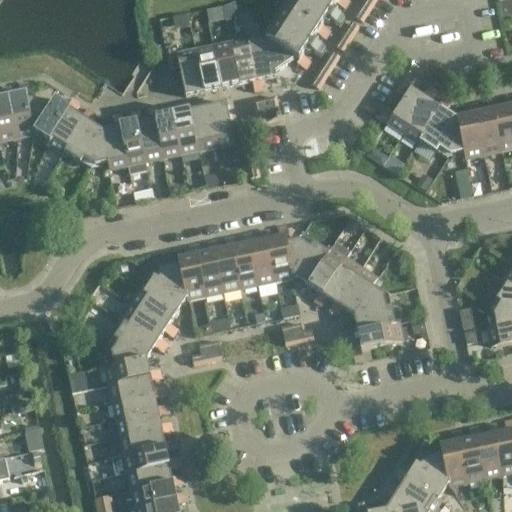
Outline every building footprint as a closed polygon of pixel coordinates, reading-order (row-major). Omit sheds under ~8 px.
[(333,0),(294,0),(289,9),(285,6),(282,9),(319,34),(316,38),(325,44),(330,36),(321,31),(336,7),(339,3),(333,0)] [(333,0),(339,3),(336,7),(345,13),(350,6),(341,0),(333,0)] [(375,6),(367,1),(362,7),(371,13),(375,6)] [(362,7),(358,14),(367,19),(371,13),(362,7)] [(297,69),(305,74),(310,67),(301,61),(316,38),(319,34),(282,9),(280,8),(262,34),(267,42),(297,62),(296,63),(299,65),(297,69)] [(367,19),(358,14),(354,20),(362,25),(367,19)] [(354,39),(359,31),(350,26),(345,34),(354,39)] [(354,39),(345,34),(340,42),(348,47),(354,39)] [(275,76),(285,69),(296,63),(297,62),(267,42),(253,45),(252,40),(248,41),(258,85),(261,84),(276,81),(275,76)] [(255,96),(260,95),(263,94),(261,84),(258,85),(248,41),(244,42),(245,47),(231,50),(240,89),(253,86),(255,96)] [(348,47),(340,42),(335,50),(343,55),(348,47)] [(213,49),(222,92),(240,89),(231,50),(218,53),(217,48),(213,49)] [(196,57),(204,96),(222,92),(213,49),(209,50),(210,54),(196,57)] [(168,63),(177,61),(175,52),(166,54),(168,63)] [(186,100),(204,96),(196,57),(182,60),(181,56),(177,57),(178,61),(177,62),(179,71),(186,100)] [(335,67),(340,61),(331,56),(327,62),(335,67)] [(177,61),(168,63),(170,73),(179,71),(177,62),(177,61)] [(327,62),(323,68),(331,74),(335,67),(327,62)] [(331,74),(323,68),(319,75),(327,80),(331,74)] [(319,75),(315,81),(323,86),(327,80),(319,75)] [(394,128),(405,135),(427,102),(423,100),(411,92),(416,84),(408,78),(402,86),(411,92),(406,100),(387,129),(391,132),(394,128)] [(323,86),(315,81),(311,87),(319,93),(323,86)] [(411,92),(402,86),(397,95),(406,100),(411,92)] [(29,87),(20,88),(22,99),(13,101),(9,101),(18,145),(22,144),(21,139),(34,136),(27,103),(28,102),(27,98),(31,97),(29,87)] [(0,143),(12,141),(13,146),(18,145),(9,101),(13,101),(11,90),(2,92),(4,102),(0,103),(0,143)] [(423,100),(427,102),(405,135),(417,143),(414,147),(418,149),(442,112),(438,110),(430,105),(436,96),(428,91),(423,100)] [(511,110),(511,99),(504,101),(506,111),(497,113),(493,114),(501,153),(511,150),(511,120),(510,111),(511,110)] [(281,124),(276,100),(253,105),(258,129),(281,124)] [(450,158),(463,155),(464,155),(457,122),(446,115),(451,106),(443,101),(438,110),(442,112),(418,149),(421,151),(424,147),(437,155),(440,151),(450,158)] [(52,107),(40,105),(28,102),(27,103),(34,136),(46,144),(43,148),(47,150),(71,113),(67,111),(55,102),(52,107)] [(71,113),(47,150),(51,152),(53,149),(64,156),(86,123),(82,120),(75,115),(80,107),(72,102),(67,111),(71,113)] [(479,117),(475,118),(484,161),(488,160),(487,156),(501,153),(493,114),(497,113),(495,103),(486,105),(488,115),(479,117)] [(207,110),(216,149),(229,146),(230,151),(235,150),(226,106),(207,110)] [(480,162),(484,161),(475,118),(479,117),(477,107),(468,109),(471,119),(457,122),(464,155),(463,155),(465,161),(479,157),(480,162)] [(376,121),(387,128),(395,116),(384,109),(376,121)] [(157,110),(148,112),(150,122),(141,124),(137,125),(145,164),(159,161),(160,166),(164,165),(154,121),(159,120),(157,110)] [(190,113),(199,157),(203,156),(202,152),(216,149),(207,110),(190,113)] [(110,171),(101,132),(90,125),(95,117),(88,111),(82,120),(86,123),(64,156),(62,160),(66,162),(68,158),(81,166),(84,162),(95,169),(108,166),(109,172),(110,171)] [(172,117),(180,156),(194,153),(195,158),(199,157),(190,113),(172,117)] [(139,114),(130,116),(132,126),(123,128),(119,129),(129,172),(130,179),(148,175),(145,164),(137,125),(141,124),(139,114)] [(154,121),(164,165),(168,164),(167,159),(180,156),(172,117),(159,120),(154,121)] [(121,118),(113,120),(115,130),(101,132),(110,171),(123,169),(124,173),(129,172),(119,129),(123,128),(121,118)] [(239,126),(241,136),(250,134),(248,125),(239,126)] [(250,134),(241,136),(243,145),(252,143),(250,134)] [(243,145),(244,154),(254,152),(252,143),(243,145)] [(246,163),(256,162),(254,152),(244,154),(246,163)] [(382,157),(375,152),(370,159),(377,164),(382,157)] [(246,163),(248,173),(258,171),(256,162),(246,163)] [(401,169),(394,164),(389,171),(397,176),(401,169)] [(258,171),(248,173),(250,182),(260,180),(258,171)] [(466,172),(456,175),(461,199),(471,197),(466,172)] [(432,183),(423,178),(417,187),(426,193),(432,183)] [(267,245),(276,288),(281,287),(279,282),(293,280),(286,246),(287,246),(286,240),(289,240),(287,230),(278,232),(280,242),(271,244),(267,245)] [(263,246),(254,247),(250,248),(257,287),(271,284),(272,289),(276,288),(267,245),(271,244),(269,233),(261,235),(263,246)] [(245,249),(236,251),(232,252),(241,295),(245,294),(244,289),(257,287),(250,248),(254,247),(252,237),(243,239),(245,249)] [(237,296),(241,295),(232,252),(236,251),(234,241),(225,243),(228,253),(218,255),(214,256),(222,295),(236,292),(237,296)] [(308,289),(332,252),(329,249),(326,254),(314,245),(311,250),(299,243),(287,246),(286,246),(293,280),(308,289)] [(210,257),(201,259),(196,260),(206,303),(210,302),(209,297),(222,295),(214,256),(218,255),(216,245),(208,247),(210,257)] [(308,289),(320,296),(324,298),(345,265),(351,256),(336,246),(332,252),(308,289)] [(180,268),(187,302),(201,299),(202,303),(206,303),(196,260),(201,259),(199,248),(190,250),(192,261),(178,263),(179,269),(180,268)] [(327,301),(335,306),(339,308),(362,271),(359,269),(357,273),(345,265),(324,298),(320,296),(314,305),(322,310),(327,301)] [(142,289),(140,293),(177,317),(187,302),(180,268),(179,269),(166,271),(159,282),(154,279),(146,292),(142,289)] [(329,315),(337,320),(343,311),(354,319),(375,285),(364,278),(366,273),(362,271),(339,308),(335,306),(329,315)] [(501,306),(494,317),(497,330),(491,331),(491,332),(511,327),(511,289),(507,286),(503,284),(500,287),(504,290),(496,303),(501,306)] [(375,285),(354,319),(357,336),(401,327),(400,323),(396,324),(393,310),(387,311),(384,298),(373,291),(376,286),(375,285)] [(134,311),(167,332),(165,336),(173,341),(178,334),(170,328),(177,317),(140,293),(138,296),(142,299),(134,311)] [(297,308),(281,312),(284,322),(300,319),(297,308)] [(160,343),(165,336),(167,332),(134,311),(127,322),(123,319),(120,323),(157,347),(160,343)] [(489,319),(472,322),(474,333),(491,330),(489,319)] [(422,322),(411,324),(414,337),(425,334),(422,322)] [(155,351),(163,357),(168,349),(160,343),(157,347),(120,323),(118,326),(122,329),(114,342),(119,345),(111,356),(114,369),(148,363),(148,362),(155,351)] [(303,337),(303,336),(301,327),(292,329),(294,339),(303,337)] [(362,355),(400,347),(397,332),(402,331),(401,327),(357,336),(361,350),(351,352),(353,361),(363,358),(362,355)] [(511,327),(491,332),(494,345),(490,346),(491,351),(495,350),(495,351),(511,347),(511,327)] [(294,339),(292,329),(282,331),(284,338),(284,341),(294,339)] [(303,336),(303,337),(305,346),(314,344),(312,334),(303,336)] [(465,338),(467,348),(481,345),(479,335),(465,338)] [(294,339),(296,348),(305,346),(303,337),(294,339)] [(294,339),(284,341),(286,350),(296,348),(294,339)] [(220,354),(218,345),(209,347),(211,356),(220,354)] [(211,356),(209,347),(199,349),(201,358),(211,356)] [(211,356),(213,365),(222,363),(220,354),(211,356)] [(201,358),(204,367),(213,365),(211,356),(201,358)] [(204,367),(201,358),(192,360),(194,369),(204,367)] [(107,385),(108,390),(151,381),(150,376),(148,363),(114,369),(109,370),(112,384),(107,385)] [(114,393),(117,406),(155,398),(154,393),(152,385),(162,383),(160,374),(150,376),(151,381),(108,390),(109,393),(114,393)] [(166,400),(165,396),(164,391),(154,393),(155,398),(117,406),(120,420),(115,421),(116,425),(159,416),(158,411),(156,402),(166,400)] [(168,409),(158,411),(159,416),(116,425),(117,429),(121,428),(124,441),(162,433),(161,429),(160,420),(170,418),(168,409)] [(506,476),(511,474),(511,423),(505,425),(507,435),(498,437),(494,438),(503,481),(507,480),(506,476)] [(122,456),(123,460),(166,451),(165,446),(163,438),(173,436),(172,427),(161,429),(162,433),(124,441),(127,455),(122,456)] [(490,439),(480,441),(476,442),(484,480),(498,477),(499,482),(503,481),(494,438),(498,437),(496,427),(487,429),(490,439)] [(472,443),(463,445),(459,446),(468,489),(472,488),(471,483),(484,480),(476,442),(480,441),(478,431),(470,432),(472,443)] [(440,449),(441,455),(442,454),(449,488),(462,485),(464,490),(468,489),(459,446),(463,445),(461,434),(452,436),(454,447),(440,449)] [(170,468),(169,464),(167,455),(177,453),(175,444),(165,446),(166,451),(123,460),(124,464),(129,463),(132,477),(170,468)] [(441,500),(449,488),(442,454),(441,455),(421,468),(416,465),(409,478),(406,482),(440,503),(439,504),(443,506),(445,502),(441,500)] [(130,491),(130,495),(174,486),(173,482),(171,473),(181,471),(179,462),(169,464),(170,468),(132,477),(134,490),(130,491)] [(404,485),(399,493),(396,497),(419,511),(433,511),(439,504),(440,503),(406,482),(409,478),(400,472),(395,480),(404,485)] [(136,498),(139,511),(177,503),(176,499),(175,490),(185,488),(183,479),(173,482),(174,486),(130,495),(131,499),(136,498)] [(394,501),(386,511),(419,511),(396,497),(399,493),(390,487),(385,495),(394,501)] [(138,511),(179,511),(178,508),(188,506),(187,497),(176,499),(177,503),(139,511),(138,511)] [(96,502),(98,511),(109,511),(107,500),(96,502)]
